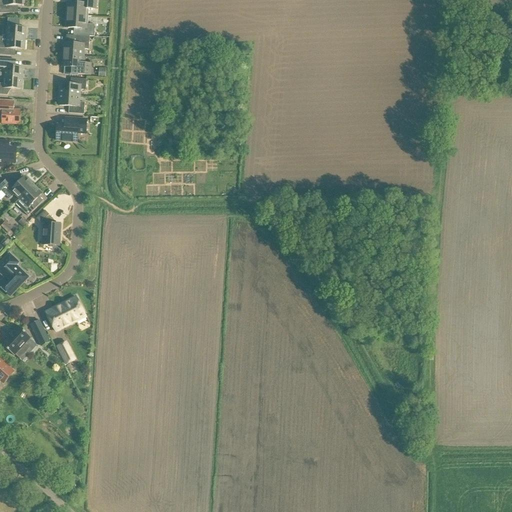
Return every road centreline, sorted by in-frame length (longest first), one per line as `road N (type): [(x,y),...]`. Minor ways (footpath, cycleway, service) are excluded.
road 1 (track): [(434,465),(455,0)]
road 2 (residential): [(47,0),(39,146),(75,195),(74,255),(68,274),(0,311)]
